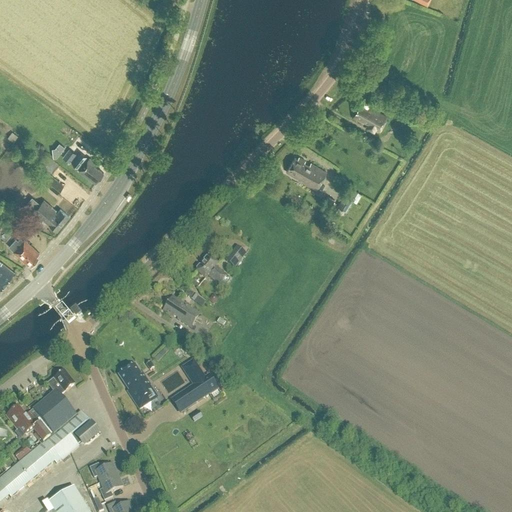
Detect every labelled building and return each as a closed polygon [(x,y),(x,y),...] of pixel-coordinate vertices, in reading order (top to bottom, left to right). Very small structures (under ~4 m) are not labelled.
[(398,0),(397,3),(409,8),(412,0),(398,0)] [(367,110),(369,106),(369,104),(367,103),(365,104),(363,107),(360,105),(354,117),(368,125),(366,128),(373,132),(375,129),(380,131),(388,117),(371,108),(369,111),(367,110)] [(404,117),(410,120),(413,114),(407,111),(404,117)] [(10,146),(17,136),(12,132),(4,141),(10,146)] [(69,148),(63,157),(70,162),(76,153),(69,148)] [(80,151),(72,162),(79,168),(87,157),(80,151)] [(95,183),(103,172),(94,166),(96,163),(89,157),(79,171),(95,183)] [(305,161),(299,157),(298,159),(295,157),(286,172),(301,181),(317,190),(326,172),(310,163),(309,166),(304,163),(305,161)] [(41,181),(57,193),(63,185),(48,173),(41,181)] [(345,192),(337,206),(346,211),(354,197),(350,195),(345,192)] [(57,230),(69,216),(60,209),(58,212),(44,199),(39,204),(36,201),(28,209),(41,220),(42,218),(47,222),(57,230)] [(3,220),(0,226),(0,229),(18,238),(22,228),(3,220)] [(37,255),(39,252),(24,239),(21,243),(17,240),(13,245),(16,248),(13,251),(28,265),(30,263),(31,264),(38,257),(37,255)] [(238,249),(226,263),(234,269),(235,270),(238,266),(237,265),(246,255),(238,249)] [(3,251),(0,253),(0,257),(16,274),(20,269),(3,251)] [(218,266),(209,258),(209,259),(206,259),(204,262),(204,264),(201,268),(199,268),(197,271),(198,273),(197,274),(205,282),(208,278),(218,287),(226,277),(216,268),(218,266)] [(0,287),(1,288),(13,272),(0,261),(0,287)] [(191,283),(198,288),(201,285),(194,279),(191,283)] [(185,295),(190,299),(190,300),(194,302),(202,308),(205,303),(197,298),(193,295),(188,291),(185,295)] [(209,301),(210,304),(213,305),(216,305),(218,302),(217,299),(214,297),(211,298),(209,301)] [(190,330),(199,316),(172,298),(163,312),(190,330)] [(71,311),(77,319),(81,317),(75,309),(71,311)] [(139,411),(152,403),(144,391),(150,387),(151,387),(143,375),(141,376),(135,366),(119,377),(129,392),(127,393),(139,411)] [(48,386),(54,394),(57,398),(58,397),(59,398),(75,386),(64,373),(53,381),(48,386)] [(192,386),(170,401),(180,415),(218,389),(209,375),(205,378),(192,386)] [(32,391),(40,389),(36,378),(29,381),(32,391)] [(41,446),(0,481),(0,486),(11,500),(54,463),(56,466),(61,461),(62,462),(79,448),(78,447),(81,444),(87,444),(98,435),(80,413),(75,417),(59,398),(58,397),(57,398),(54,394),(33,412),(30,414),(39,425),(32,431),(40,442),(38,443),(41,446)] [(24,437),(32,431),(39,425),(30,414),(26,418),(19,409),(6,418),(17,432),(19,430),(24,437)] [(0,438),(7,448),(14,442),(0,422),(0,438)] [(6,429),(15,441),(20,438),(11,425),(6,429)] [(0,462),(2,465),(14,457),(11,453),(0,461),(0,462)] [(1,468),(5,474),(11,469),(6,463),(1,468)] [(98,479),(101,485),(118,478),(113,466),(104,470),(101,471),(99,466),(90,470),(95,481),(98,479)] [(118,478),(101,485),(103,491),(100,492),(105,503),(114,499),(111,494),(123,489),(118,478)] [(87,511),(74,490),(50,506),(53,511),(87,511)]
